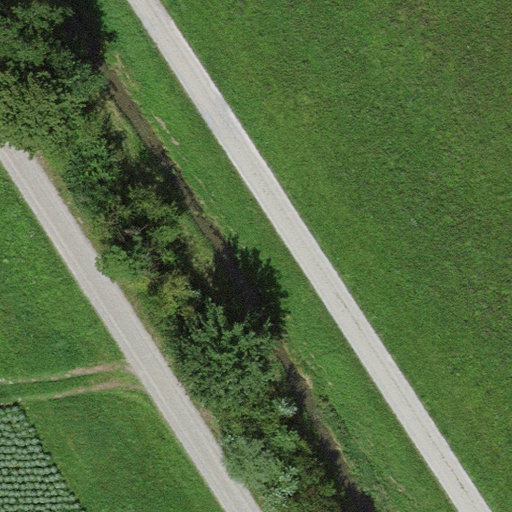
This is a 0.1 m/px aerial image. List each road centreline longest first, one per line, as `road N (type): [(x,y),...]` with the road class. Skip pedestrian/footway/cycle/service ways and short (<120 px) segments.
road 1 (track): [(484,511),(147,0)]
road 2 (track): [(243,511),(0,140)]
